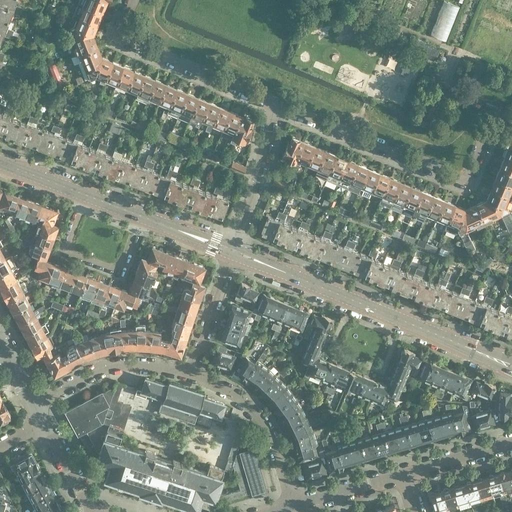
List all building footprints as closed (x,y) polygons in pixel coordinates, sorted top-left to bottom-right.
[(16,0),(0,0),(0,3),(13,8),(16,0)] [(84,0),(82,4),(102,12),(107,1),(105,0),(84,0)] [(459,7),(444,1),(430,35),(446,41),(459,7)] [(0,3),(0,16),(9,20),(12,12),(14,13),(19,15),(21,11),(15,9),(13,8),(0,3)] [(78,15),(79,16),(97,23),(102,12),(82,4),(78,15)] [(73,26),(73,27),(92,35),(93,35),(93,34),(97,23),(79,16),(78,15),(74,26),(73,26)] [(9,20),(0,16),(0,29),(4,31),(6,32),(12,34),(18,37),(20,33),(14,30),(6,27),(9,20)] [(92,35),(73,27),(70,28),(72,34),(76,45),(74,45),(78,53),(97,45),(93,35),(92,35)] [(416,39),(411,51),(434,60),(439,47),(416,39)] [(97,45),(78,53),(81,62),(79,63),(85,79),(90,77),(90,78),(93,77),(102,58),(102,57),(97,45)] [(0,56),(3,58),(8,60),(10,56),(0,51),(0,56)] [(414,58),(409,56),(401,73),(407,75),(414,58)] [(99,82),(103,84),(105,80),(113,62),(102,58),(93,77),(94,77),(95,78),(95,77),(100,79),(99,82)] [(113,62),(105,80),(116,84),(123,66),(113,62)] [(56,91),(59,90),(65,88),(54,63),(48,65),(56,91)] [(123,66),(116,84),(126,89),(134,71),(123,66)] [(134,71),(126,89),(137,93),(145,75),(134,71)] [(75,76),(78,82),(84,80),(81,74),(75,76)] [(145,75),(137,93),(135,98),(146,102),(148,98),(156,80),(145,75)] [(156,80),(148,98),(159,102),(166,84),(156,80)] [(166,84),(159,102),(169,107),(177,89),(166,84)] [(442,90),(432,86),(422,111),(432,115),(442,90)] [(187,93),(177,89),(169,107),(180,111),(187,93)] [(198,98),(187,93),(180,111),(178,116),(189,120),(189,119),(191,116),(198,98)] [(85,106),(93,109),(97,98),(90,95),(85,106)] [(198,98),(191,116),(189,119),(196,122),(195,124),(199,126),(201,120),(209,102),(198,98)] [(209,102),(201,120),(208,123),(205,129),(210,131),(212,125),(220,107),(209,102)] [(98,111),(103,113),(107,105),(101,103),(98,111)] [(0,112),(0,131),(1,132),(11,108),(7,106),(5,111),(4,111),(3,114),(0,112)] [(220,107),(212,125),(223,129),(231,111),(220,107)] [(11,108),(1,132),(13,137),(19,120),(12,117),(13,115),(15,109),(11,108)] [(231,111),(223,129),(233,133),(231,137),(232,137),(241,116),(231,111)] [(114,118),(125,122),(127,118),(116,113),(114,118)] [(19,120),(13,137),(24,141),(31,124),(34,117),(32,116),(30,115),(27,123),(19,120)] [(241,116),(232,137),(231,141),(235,143),(236,141),(238,140),(246,143),(253,125),(252,125),(254,120),(246,117),(241,116)] [(140,131),(146,131),(150,124),(139,119),(136,127),(140,131)] [(31,124),(24,141),(36,146),(43,128),(31,124)] [(54,132),(48,150),(59,155),(66,137),(58,134),(61,127),(57,125),(54,132)] [(43,128),(36,146),(48,150),(54,132),(43,128)] [(66,137),(59,155),(71,159),(78,142),(78,141),(80,134),(77,133),(74,140),(66,137)] [(78,142),(71,159),(83,164),(89,146),(82,143),(82,141),(84,136),(80,134),(78,141),(78,142)] [(170,135),(168,140),(178,145),(180,140),(170,135)] [(282,157),(290,160),(286,168),(291,170),(295,162),(303,141),(300,140),(300,139),(292,136),(290,140),(289,140),(282,157)] [(303,141),(295,162),(299,164),(300,161),(307,164),(314,146),(303,141)] [(89,146),(83,164),(94,168),(101,151),(104,143),(100,142),(97,149),(89,146)] [(314,146),(307,164),(317,168),(325,151),(314,146)] [(115,150),(112,155),(106,172),(117,177),(127,151),(123,150),(122,153),(115,150)] [(101,151),(94,168),(106,172),(112,155),(101,151)] [(127,151),(117,177),(129,181),(136,164),(129,161),(129,159),(131,153),(127,151)] [(325,151),(317,168),(328,173),(335,155),(325,151)] [(213,153),(211,158),(218,161),(221,156),(213,153)] [(346,160),(335,155),(328,173),(325,179),(336,183),(346,160)] [(511,160),(504,157),(500,168),(511,172),(511,160)] [(233,160),(230,167),(243,172),(246,166),(233,160)] [(357,164),(346,160),(336,183),(347,188),(349,182),(357,164)] [(147,168),(141,186),(152,190),(159,172),(153,170),(153,168),(152,168),(154,162),(150,161),(148,167),(147,168)] [(136,164),(129,181),(141,186),(147,168),(136,164)] [(349,182),(347,188),(347,189),(351,191),(354,184),(360,186),(368,169),(357,164),(349,182)] [(159,172),(152,190),(164,195),(175,166),(171,165),(169,168),(167,174),(165,175),(159,172)] [(175,166),(164,195),(175,199),(182,182),(176,179),(175,177),(177,171),(178,167),(175,166)] [(511,172),(500,168),(495,178),(511,185),(511,172)] [(368,169),(360,186),(358,192),(369,196),(371,191),(378,173),(368,169)] [(378,173),(371,191),(381,195),(389,177),(378,173)] [(197,177),(194,186),(187,203),(199,208),(205,191),(198,188),(199,185),(201,180),(200,180),(200,178),(197,177)] [(389,177),(381,195),(392,200),(399,182),(389,177)] [(275,178),(272,185),(284,189),(286,182),(275,178)] [(511,185),(495,178),(491,189),(510,197),(511,192),(511,185)] [(182,182),(175,199),(187,203),(194,186),(182,182)] [(399,182),(392,200),(403,204),(410,186),(399,182)] [(220,187),(217,194),(210,212),(222,217),(229,200),(222,197),(223,195),(221,195),(223,189),(225,185),(221,184),(220,187)] [(297,188),(289,185),(287,191),(294,194),(297,188)] [(410,186),(403,204),(414,209),(421,191),(410,186)] [(487,199),(486,200),(505,207),(506,207),(508,201),(511,202),(511,197),(510,197),(491,189),(487,199)] [(5,191),(0,202),(0,206),(13,212),(15,212),(20,197),(5,191)] [(205,191),(199,208),(210,212),(217,194),(216,195),(205,191)] [(421,191),(414,209),(412,213),(417,215),(419,211),(425,213),(433,196),(421,191)] [(433,196),(425,213),(436,218),(443,200),(433,196)] [(13,212),(20,214),(19,216),(24,218),(31,200),(27,198),(26,199),(20,197),(15,212),(13,212)] [(24,218),(30,220),(31,218),(36,220),(41,205),(36,203),(36,202),(31,200),(24,218)] [(443,200),(436,218),(446,222),(454,204),(443,200)] [(486,200),(476,204),(484,223),(501,216),(508,233),(511,230),(511,218),(507,208),(506,207),(505,207),(486,200)] [(457,227),(465,209),(454,204),(446,222),(451,224),(457,227)] [(465,209),(457,227),(464,243),(471,240),(468,234),(468,230),(484,223),(476,204),(465,209)] [(41,205),(36,220),(35,222),(37,222),(41,220),(58,226),(52,224),(57,211),(41,205)] [(261,232),(272,237),(282,212),(279,211),(275,219),(268,216),(261,232)] [(282,212),(272,237),(284,242),(291,224),(283,221),(287,214),(282,212)] [(348,216),(359,220),(361,216),(350,212),(348,216)] [(359,220),(369,225),(371,220),(361,216),(359,220)] [(39,225),(37,230),(55,236),(57,232),(56,231),(58,226),(41,220),(37,222),(39,225)] [(291,224),(284,242),(295,246),(305,222),(301,220),(298,227),(291,224)] [(369,225),(380,229),(382,225),(371,220),(369,225)] [(305,222),(295,246),(307,251),(314,234),(307,231),(310,223),(305,222)] [(314,234),(307,251),(318,256),(328,231),(324,229),(321,237),(314,234)] [(37,236),(35,242),(50,247),(52,241),(53,241),(55,236),(37,230),(35,235),(37,236)] [(402,238),(407,240),(410,233),(405,230),(402,238)] [(328,231),(318,256),(330,261),(337,243),(330,240),(333,233),(328,231)] [(337,243),(330,261),(341,265),(351,240),(347,239),(344,246),(337,243)] [(413,243),(424,247),(425,243),(415,239),(413,243)] [(351,240),(341,265),(352,270),(360,252),(353,249),(356,242),(351,240)] [(50,247),(35,242),(33,246),(31,246),(29,251),(47,258),(49,253),(48,252),(50,247)] [(424,247),(434,252),(436,247),(425,243),(424,247)] [(468,252),(475,249),(472,243),(466,246),(468,252)] [(153,247),(148,260),(152,261),(157,263),(157,264),(157,265),(162,267),(162,268),(168,253),(153,247)] [(360,252),(352,270),(364,275),(371,257),(360,252)] [(168,253),(162,268),(167,270),(167,272),(172,274),(179,257),(168,253)] [(6,257),(0,260),(0,274),(12,268),(8,261),(12,258),(10,255),(6,257)] [(474,268),(475,269),(481,271),(492,259),(488,255),(474,268)] [(53,263),(46,261),(33,256),(29,266),(34,268),(40,270),(38,277),(47,280),(53,263)] [(172,274),(177,276),(178,274),(183,276),(184,274),(185,272),(185,271),(189,261),(179,257),(172,274)] [(371,257),(364,275),(375,279),(382,262),(372,258),(372,257),(371,257)] [(139,263),(137,268),(155,275),(157,270),(155,269),(157,264),(157,263),(152,261),(148,260),(142,258),(140,264),(139,263)] [(185,272),(184,274),(190,277),(189,279),(193,280),(193,281),(199,283),(205,267),(189,261),(185,271),(185,272)] [(394,267),(382,262),(375,279),(387,284),(394,267)] [(53,263),(47,280),(52,282),(51,287),(56,289),(58,284),(64,267),(53,263)] [(64,267),(58,284),(69,289),(76,272),(64,267)] [(394,267),(387,284),(398,289),(406,272),(394,267)] [(406,272),(398,289),(410,293),(420,269),(416,267),(413,274),(406,272)] [(12,268),(0,274),(0,286),(1,287),(17,279),(12,268)] [(136,273),(134,278),(152,285),(155,275),(137,268),(135,273),(136,273)] [(420,269),(410,293),(421,298),(428,281),(421,278),(424,271),(420,269)] [(76,272),(69,289),(80,293),(87,276),(76,272)] [(98,280),(87,276),(80,293),(79,296),(91,301),(92,297),(98,280)] [(428,281),(421,298),(433,303),(443,278),(439,276),(436,284),(428,281)] [(131,283),(129,289),(148,295),(152,285),(134,278),(132,284),(131,283)] [(443,278),(433,303),(444,308),(451,290),(444,287),(447,280),(443,278)] [(17,279),(1,287),(1,288),(0,289),(7,300),(8,301),(24,292),(28,290),(26,287),(26,284),(24,282),(20,284),(17,279)] [(98,280),(92,297),(91,301),(98,303),(99,300),(103,301),(109,284),(98,280)] [(184,286),(181,295),(182,295),(199,301),(199,298),(200,297),(201,295),(201,294),(204,285),(198,284),(199,283),(193,281),(191,286),(187,285),(185,287),(184,286)] [(241,281),(236,294),(235,298),(242,301),(243,296),(254,301),(258,291),(251,288),(252,286),(250,285),(241,281)] [(109,284),(103,301),(114,306),(121,289),(109,284)] [(467,284),(466,287),(456,312),(467,317),(474,299),(467,296),(470,289),(472,286),(467,284)] [(451,290),(444,308),(456,312),(466,287),(462,286),(459,293),(451,290)] [(24,292),(8,301),(14,312),(30,303),(27,296),(29,294),(33,292),(31,288),(28,290),(24,292)] [(142,297),(121,289),(114,306),(124,309),(127,302),(139,307),(142,297)] [(264,294),(258,308),(254,307),(252,312),(256,314),(257,312),(259,313),(261,314),(267,316),(275,298),(271,297),(271,295),(268,294),(267,295),(264,294)] [(181,295),(177,306),(179,306),(195,312),(199,301),(182,295),(181,295)] [(474,299),(467,317),(479,322),(486,304),(489,297),(485,295),(483,301),(482,303),(474,299)] [(486,304),(479,322),(490,326),(497,309),(491,306),(491,305),(491,304),(493,298),(489,297),(486,304)] [(275,298),(267,316),(278,321),(286,303),(275,298)] [(144,313),(150,313),(152,307),(153,304),(147,301),(142,313),(144,313)] [(50,306),(61,310),(62,309),(63,306),(52,302),(50,306)] [(30,303),(14,312),(20,323),(36,314),(44,309),(45,309),(43,305),(34,310),(30,303)] [(286,303),(278,321),(289,326),(297,307),(286,303)] [(176,310),(174,317),(175,317),(191,323),(192,321),(193,320),(193,318),(193,317),(195,312),(179,306),(177,306),(162,304),(161,308),(176,310)] [(230,314),(229,316),(247,322),(251,310),(233,304),(231,310),(230,311),(229,314),(230,314)] [(497,309),(490,326),(502,331),(511,307),(507,305),(504,312),(497,309)] [(511,306),(511,307),(502,331),(511,335),(511,306)] [(297,307),(289,326),(301,330),(308,312),(302,309),(302,308),(300,307),(298,308),(297,307)] [(36,314),(20,323),(25,333),(39,326),(39,325),(42,324),(38,317),(41,316),(41,315),(46,312),(44,309),(36,314)] [(86,314),(96,318),(98,313),(88,309),(86,314)] [(314,314),(310,323),(307,322),(305,327),(311,329),(313,324),(315,325),(328,330),(331,324),(332,324),(333,321),(332,321),(333,319),(322,314),(320,317),(314,314)] [(229,316),(226,327),(243,333),(247,322),(229,316)] [(173,332),(186,337),(189,328),(190,328),(191,326),(191,324),(191,323),(175,317),(174,317),(171,324),(173,327),(172,332),(173,332)] [(39,326),(25,333),(31,344),(47,336),(48,335),(46,332),(49,330),(45,323),(42,324),(39,325),(39,326)] [(72,326),(65,323),(62,331),(70,333),(72,326)] [(136,325),(136,328),(136,347),(139,347),(140,348),(142,348),(143,347),(149,348),(151,330),(151,329),(145,329),(145,325),(136,325)] [(315,325),(308,343),(321,348),(328,330),(315,325)] [(223,333),(222,339),(236,344),(235,348),(240,350),(241,345),(239,345),(243,333),(226,327),(225,329),(224,330),(223,332),(223,333)] [(108,332),(103,333),(103,334),(107,351),(108,350),(108,351),(120,349),(120,348),(122,348),(121,331),(121,330),(121,328),(110,330),(110,331),(108,332)] [(136,328),(121,330),(121,331),(122,348),(123,348),(130,348),(131,348),(133,348),(134,347),(136,347),(136,328)] [(151,330),(149,348),(150,348),(165,350),(168,339),(163,338),(165,329),(161,329),(161,330),(151,329),(151,330)] [(70,334),(75,344),(82,360),(83,359),(89,357),(91,357),(92,356),(93,355),(95,355),(88,338),(88,337),(88,335),(87,332),(77,336),(76,332),(70,334)] [(168,339),(165,350),(180,355),(181,353),(182,352),(183,350),(182,349),(186,337),(173,332),(170,339),(168,339)] [(99,334),(88,337),(88,338),(95,355),(98,354),(99,354),(101,353),(102,352),(107,351),(103,334),(103,333),(99,334)] [(47,336),(31,344),(32,345),(31,346),(37,356),(41,354),(43,357),(45,357),(46,359),(54,355),(51,350),(55,348),(53,345),(52,343),(54,342),(50,334),(48,335),(47,336)] [(67,355),(63,357),(69,367),(82,360),(75,344),(68,348),(67,345),(65,346),(63,341),(60,342),(61,344),(67,355)] [(321,348),(308,343),(301,360),(312,365),(313,366),(317,357),(321,348)] [(54,355),(46,359),(55,375),(69,367),(63,357),(62,358),(59,352),(58,353),(57,352),(63,349),(61,344),(55,348),(51,350),(54,355)] [(219,345),(218,350),(217,350),(216,351),(215,352),(214,355),(215,356),(213,362),(231,368),(235,356),(225,352),(226,347),(219,345)] [(412,366),(413,366),(412,370),(418,372),(420,368),(417,367),(421,358),(414,355),(415,353),(404,348),(403,350),(402,350),(401,353),(402,354),(399,360),(412,366)] [(240,356),(243,358),(244,359),(235,372),(246,378),(247,376),(247,375),(255,362),(246,355),(247,354),(243,352),(240,356)] [(328,361),(317,357),(313,366),(312,365),(308,374),(321,379),(328,361)] [(247,375),(247,376),(257,382),(269,367),(257,359),(255,362),(247,375)] [(412,366),(399,360),(392,377),(405,382),(412,366)] [(426,360),(419,379),(430,383),(437,365),(436,364),(436,363),(433,362),(432,363),(426,360)] [(328,361),(321,379),(331,384),(339,366),(328,361)] [(437,365),(430,383),(441,388),(448,369),(437,365)] [(339,366),(331,384),(337,386),(337,385),(346,389),(353,371),(339,366)] [(269,367),(257,382),(258,383),(257,384),(259,386),(261,386),(265,389),(278,376),(274,372),(269,367)] [(448,369),(441,388),(452,392),(460,374),(448,369)] [(353,371),(346,389),(354,392),(354,393),(359,395),(366,377),(353,371)] [(460,374),(452,392),(463,397),(463,398),(467,400),(469,395),(465,393),(471,379),(465,376),(465,375),(462,374),(461,375),(460,374)] [(278,376),(265,389),(268,393),(268,395),(270,397),(272,397),(273,398),(287,385),(278,376)] [(136,388),(135,394),(146,397),(147,392),(163,397),(158,411),(194,423),(199,409),(214,414),(212,419),(223,423),(225,417),(220,415),(224,403),(203,396),(204,393),(168,381),(167,384),(145,377),(141,389),(136,388)] [(366,377),(359,395),(370,399),(377,381),(366,377)] [(392,377),(388,386),(385,395),(398,400),(405,382),(392,377)] [(122,383),(116,381),(113,390),(110,388),(102,393),(102,392),(65,412),(77,434),(79,433),(92,457),(96,458),(98,452),(86,431),(103,422),(113,391),(119,393),(122,383)] [(388,386),(377,381),(370,399),(383,404),(386,396),(385,395),(388,386)] [(474,390),(492,398),(497,386),(488,382),(487,385),(478,381),(474,390)] [(287,385),(273,398),(273,400),(274,402),(276,402),(280,407),(295,396),(287,385)] [(499,404),(511,404),(511,395),(511,396),(511,392),(500,392),(499,404)] [(295,396),(280,407),(282,410),(281,412),(284,415),(286,415),(286,416),(302,406),(295,396)] [(454,413),(458,430),(459,432),(471,429),(467,416),(470,416),(467,405),(462,404),(458,405),(460,411),(454,413)] [(511,404),(499,404),(498,416),(510,417),(510,414),(511,414),(511,404)] [(0,424),(4,422),(5,423),(8,421),(9,420),(12,418),(9,412),(9,411),(6,405),(0,408),(0,424)] [(302,406),(286,416),(287,417),(286,418),(287,421),(288,421),(290,426),(308,418),(302,406)] [(453,410),(440,414),(446,433),(458,430),(454,413),(453,410)] [(493,422),(490,410),(472,415),(476,427),(493,422)] [(446,433),(440,414),(428,417),(434,437),(446,433)] [(428,417),(417,421),(423,440),(434,437),(428,417)] [(308,418),(290,426),(293,431),(292,432),(294,435),(295,435),(295,437),(314,429),(313,428),(308,418)] [(417,421),(405,424),(411,444),(423,440),(417,421)] [(246,424),(240,422),(234,438),(241,441),(246,424)] [(103,435),(98,452),(96,458),(97,459),(98,460),(95,468),(107,472),(105,478),(141,490),(140,491),(161,498),(161,496),(197,508),(199,502),(211,506),(214,498),(215,498),(215,497),(217,498),(219,492),(224,475),(222,475),(224,469),(209,464),(206,472),(181,464),(182,462),(173,459),(172,461),(154,455),(154,452),(145,449),(144,452),(119,443),(122,435),(121,435),(123,429),(109,424),(105,436),(103,435)] [(405,424),(394,428),(400,447),(411,444),(405,424)] [(394,428),(382,431),(388,450),(400,447),(394,428)] [(314,429),(295,437),(298,447),(314,442),(317,441),(315,432),(314,429)] [(382,431),(371,434),(377,454),(388,450),(382,431)] [(371,434),(359,438),(365,457),(377,454),(371,434)] [(359,438),(348,441),(354,460),(365,457),(359,438)] [(336,444),(337,448),(342,464),(354,460),(348,441),(336,444)] [(314,442),(298,447),(296,448),(299,460),(310,456),(312,463),(321,460),(320,456),(317,457),(316,455),(318,454),(314,442)] [(228,458),(224,469),(230,472),(233,465),(240,489),(224,494),(219,492),(217,498),(224,500),(251,492),(252,494),(266,489),(254,447),(239,451),(237,451),(234,460),(228,458)] [(337,448),(325,451),(331,470),(343,466),(342,464),(337,448)] [(312,463),(304,465),(307,477),(325,472),(323,464),(327,463),(323,451),(319,452),(320,456),(321,460),(312,463)] [(13,463),(10,464),(13,469),(14,469),(16,473),(18,472),(36,463),(31,453),(13,463)] [(18,472),(16,473),(21,483),(23,482),(41,472),(39,468),(40,467),(38,464),(37,463),(36,463),(18,472)] [(498,474),(503,491),(511,488),(511,479),(509,471),(504,472),(503,471),(500,472),(500,473),(498,474)] [(23,482),(21,483),(26,492),(28,491),(46,481),(46,480),(46,479),(45,476),(43,476),(41,472),(23,482)] [(488,477),(487,477),(492,495),(498,493),(501,502),(506,501),(503,491),(498,474),(493,475),(492,475),(489,475),(488,477)] [(477,480),(475,481),(481,498),(492,495),(487,477),(482,479),(480,478),(478,479),(477,480)] [(28,491),(26,492),(31,501),(33,500),(51,490),(51,488),(49,485),(48,485),(46,481),(28,491)] [(466,484),(464,484),(469,501),(481,498),(475,481),(470,482),(469,481),(467,482),(466,484)] [(454,487),(453,487),(458,505),(459,509),(471,506),(469,501),(464,484),(459,485),(458,485),(455,485),(454,487)] [(443,490),(441,491),(447,508),(458,505),(453,487),(448,489),(446,488),(444,489),(443,490)] [(33,500),(31,501),(37,511),(38,510),(56,500),(54,496),(55,495),(53,492),(52,491),(51,490),(33,500)] [(431,497),(435,511),(447,508),(441,491),(435,492),(433,492),(430,492),(429,494),(430,496),(431,497)] [(38,510),(37,511),(55,511),(61,509),(61,508),(62,507),(60,504),(58,503),(56,500),(38,510)]
